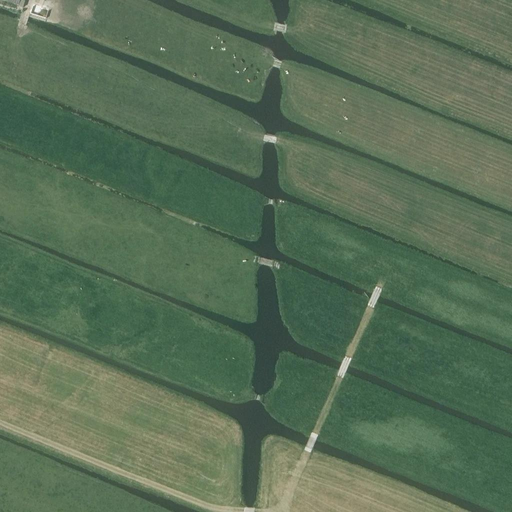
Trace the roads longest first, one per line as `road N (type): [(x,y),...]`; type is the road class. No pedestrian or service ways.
road 1 (track): [(272,511),(282,508),(377,286)]
road 2 (track): [(0,423),(222,511)]
